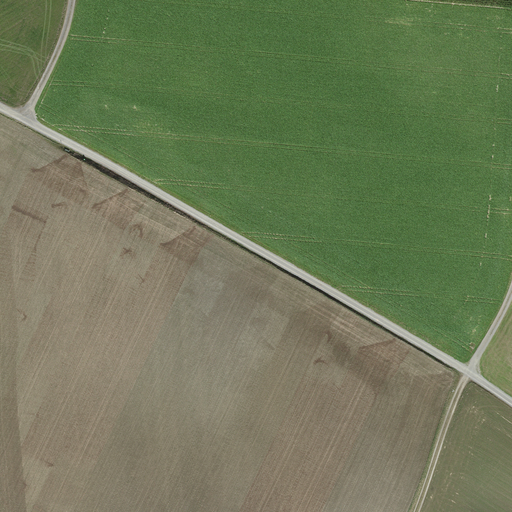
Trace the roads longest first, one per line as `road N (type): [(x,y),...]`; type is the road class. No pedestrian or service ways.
road 1 (track): [(511,401),(380,318),(0,107)]
road 2 (track): [(414,511),(458,384),(511,286)]
road 3 (track): [(73,0),(24,119)]
